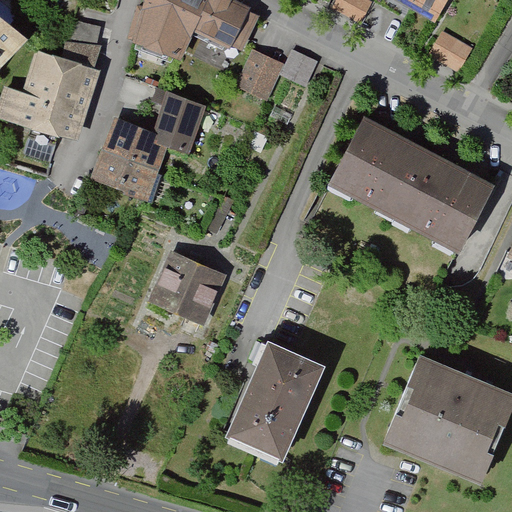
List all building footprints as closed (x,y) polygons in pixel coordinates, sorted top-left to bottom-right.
[(200,33),(244,57),(261,19),(221,0),(150,0),(138,47),(186,66),(200,33)] [(371,2),(367,0),(337,0),(334,7),(361,21),(371,2)] [(451,0),(398,0),(440,22),(451,0)] [(0,12),(0,58),(25,33),(0,12)] [(111,33),(76,23),(64,61),(41,55),(29,96),(10,90),(0,123),(78,146),(111,33)] [(460,70),(473,48),(444,32),(432,55),(460,70)] [(238,89),(269,104),(281,79),(308,91),(321,65),(294,53),(287,69),(254,54),(238,89)] [(212,110),(171,95),(155,136),(118,122),(95,184),(149,204),(168,154),(192,163),(212,110)] [(493,182),(360,114),(325,181),(458,250),(493,182)] [(228,272),(172,248),(150,299),(206,323),(228,272)] [(323,367),(266,342),(224,438),(281,463),(323,367)] [(511,441),(511,396),(428,362),(392,451),(491,492),(511,441)]
